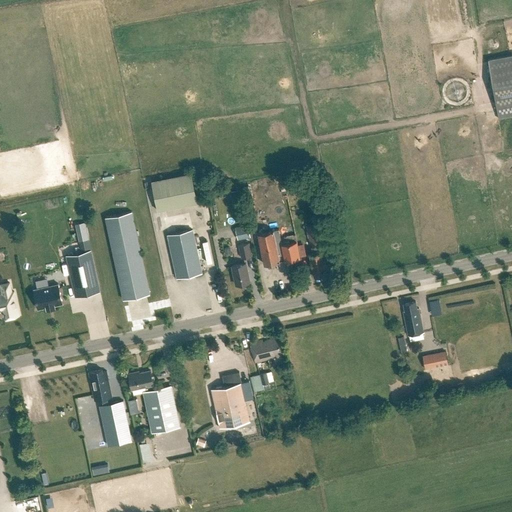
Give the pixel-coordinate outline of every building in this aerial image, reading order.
[(499,119),(511,116),(511,54),(489,59),(499,119)] [(198,202),(191,173),(151,181),(158,211),(198,202)] [(237,190),(231,192),(232,201),(239,200),(237,190)] [(255,205),(248,207),(251,221),(258,219),(255,205)] [(124,299),(150,294),(132,211),(106,217),(124,299)] [(89,240),(85,222),(78,224),(82,241),(89,240)] [(315,277),(327,274),(326,270),(328,269),(324,251),(323,251),(321,245),(320,243),(321,243),(317,223),(307,225),(311,245),(313,244),(313,246),(312,247),(313,253),(310,254),(315,277)] [(238,238),(251,235),(249,224),(235,227),(238,238)] [(202,272),(193,229),(168,234),(178,278),(202,272)] [(265,264),(300,257),(296,235),(281,238),(279,229),(258,233),(265,264)] [(253,256),(250,242),(239,244),(242,258),(253,256)] [(100,291),(90,250),(66,256),(75,297),(100,291)] [(236,285),(251,282),(246,263),(232,266),(236,285)] [(11,292),(10,283),(0,285),(2,294),(0,294),(0,308),(4,308),(5,312),(4,312),(5,314),(6,318),(19,315),(14,291),(11,292)] [(63,303),(58,284),(34,289),(38,309),(46,307),(47,309),(55,307),(55,305),(63,303)] [(404,304),(405,311),(403,311),(408,335),(424,332),(419,308),(417,308),(416,301),(404,304)] [(269,358),(277,357),(277,358),(282,357),(277,336),(267,338),(267,340),(263,341),(263,339),(250,342),(255,363),(269,360),(269,358)] [(401,352),(407,351),(404,336),(398,337),(401,352)] [(446,351),(423,356),(426,369),(449,364),(446,351)] [(107,371),(103,371),(103,369),(89,372),(95,400),(102,399),(108,398),(112,397),(107,371)] [(181,428),(172,387),(153,391),(152,385),(154,384),(151,370),(140,373),(140,371),(130,373),(133,389),(146,386),(147,392),(144,393),(153,434),(181,428)] [(250,421),(240,372),(223,375),(225,386),(211,389),(220,427),(250,421)] [(266,372),(260,374),(263,385),(269,383),(266,372)] [(132,440),(124,400),(109,403),(108,398),(102,399),(103,405),(100,405),(108,445),(132,440)] [(203,447),(206,440),(198,438),(196,444),(203,447)] [(146,442),(137,444),(141,462),(149,460),(146,442)] [(93,475),(105,473),(104,467),(92,469),(93,475)] [(42,479),(48,478),(46,469),(40,470),(42,479)]
